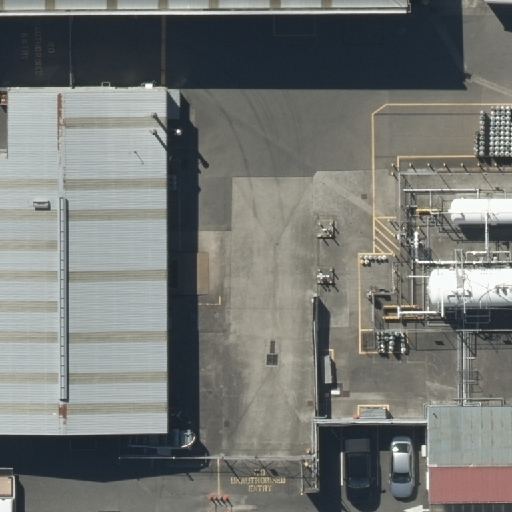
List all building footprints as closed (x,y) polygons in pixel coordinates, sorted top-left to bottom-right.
[(409,0),(0,0),(0,31),(410,30),(409,0)] [(511,0),(477,0),(477,23),(511,22),(511,0)] [(0,175),(0,439),(156,439),(154,112),(9,113),(9,175),(0,175)] [(511,409),(433,410),(433,483),(511,482),(511,409)] [(511,511),(511,482),(433,483),(433,511),(511,511)]
